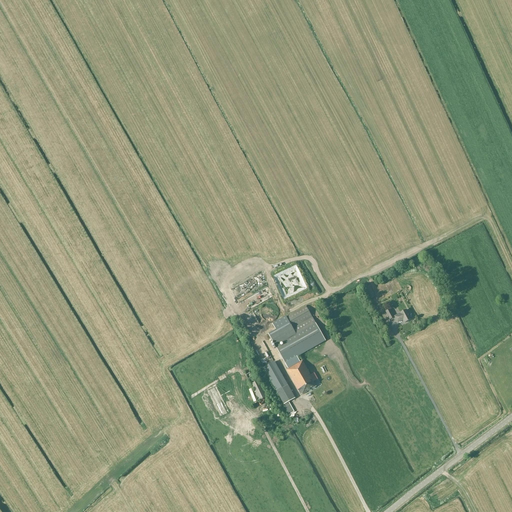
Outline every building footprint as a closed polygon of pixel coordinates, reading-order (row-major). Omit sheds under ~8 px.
[(369,299),(375,296),(369,286),(364,289),(369,299)] [(274,304),(273,304),(272,304),(270,304),(269,303),(268,304),(267,304),(266,304),(265,305),(264,306),(263,307),(262,308),(261,309),(261,310),(261,312),(261,313),(261,315),(261,316),(262,317),(263,318),(264,319),(265,320),(267,321),(268,321),(271,321),(272,321),(273,321),(274,320),(275,320),(276,319),(277,318),(277,317),(278,316),(279,314),(279,313),(279,312),(279,310),(278,310),(278,309),(277,308),(277,307),(276,306),(275,305),(274,304)] [(316,324),(306,306),(266,328),(270,334),(262,339),(277,365),(285,360),(289,368),(287,370),(301,395),(316,387),(312,380),(313,379),(303,361),(302,361),(302,359),(303,359),(300,353),(296,356),(295,355),(325,339),(321,333),(318,334),(314,325),(316,324)] [(394,318),(390,309),(386,312),(390,320),(394,318)] [(399,313),(399,314),(394,316),(397,323),(403,320),(404,323),(411,319),(406,310),(399,313)] [(276,366),(274,362),(263,368),(265,372),(289,414),(294,412),(289,402),(295,398),(276,366)] [(267,397),(259,381),(250,385),(258,401),(267,397)]
